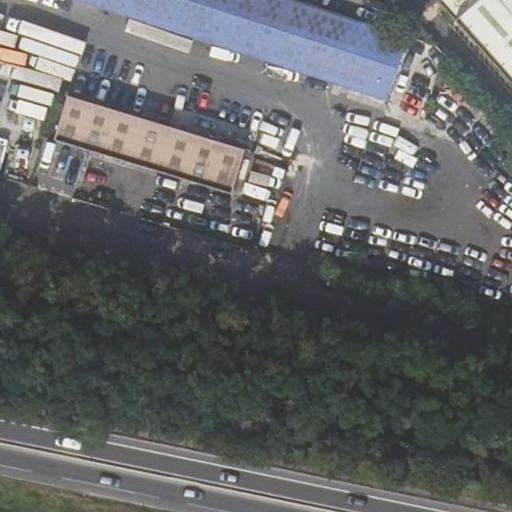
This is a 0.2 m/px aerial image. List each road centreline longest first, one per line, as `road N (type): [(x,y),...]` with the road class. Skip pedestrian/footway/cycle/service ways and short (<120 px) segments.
road 1 (residential): [(511,351),(0,205)]
road 2 (motorway): [(365,511),(0,437)]
road 3 (motorway): [(0,453),(284,511)]
